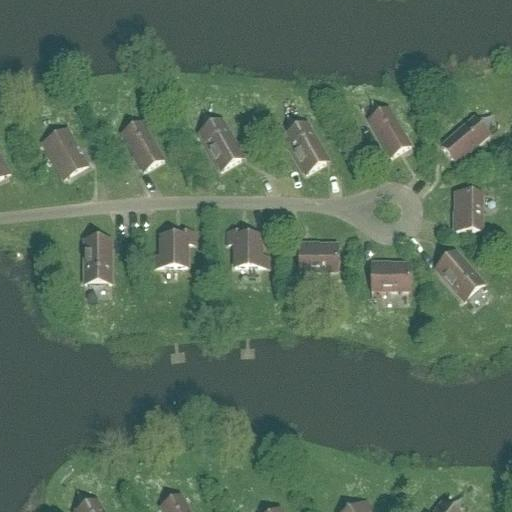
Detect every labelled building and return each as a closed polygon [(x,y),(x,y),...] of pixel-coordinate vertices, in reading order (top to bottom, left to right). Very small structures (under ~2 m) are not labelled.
[(389,114),(369,126),(391,163),(411,152),(389,114)] [(489,141),(474,123),(441,152),(456,169),(489,141)] [(223,126),(199,139),(221,177),(241,166),(231,149),(235,147),(223,126)] [(164,166),(142,128),(122,140),(144,177),(164,166)] [(307,129),(284,142),(306,180),(326,169),(316,152),(319,150),(307,129)] [(88,171),(67,134),(43,148),(64,185),(88,171)] [(0,184),(10,179),(0,161),(0,184)] [(479,198),(456,199),(456,237),(480,237),(479,217),(482,217),(482,199),(479,199),(479,198)] [(154,262),(154,273),(187,273),(187,249),(193,249),(193,237),(183,237),(183,242),(161,242),(161,262),(154,262)] [(239,237),(229,237),(229,249),(235,249),(235,273),(268,273),(268,262),(261,262),(261,242),(239,242),(239,237)] [(84,246),(84,290),(111,290),(111,266),(107,266),(107,246),(84,246)] [(299,251),(299,275),(319,274),(319,277),(337,277),(337,274),(338,274),(338,251),(299,251)] [(435,275),(464,308),(484,290),(469,272),(466,275),(453,260),(435,275)] [(371,271),(371,294),(391,294),(391,297),(409,296),(409,294),(410,294),(410,270),(371,271)] [(187,511),(181,501),(162,511),(187,511)]
